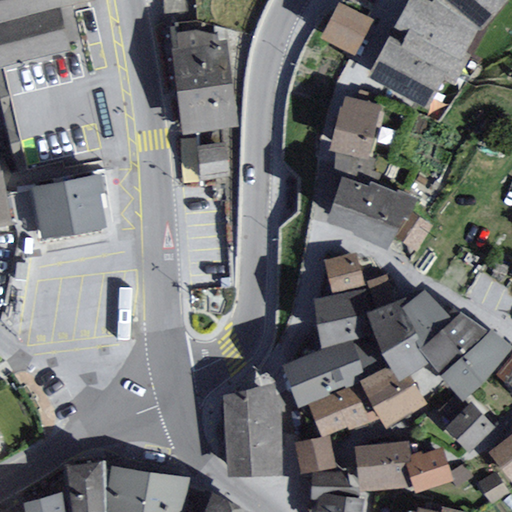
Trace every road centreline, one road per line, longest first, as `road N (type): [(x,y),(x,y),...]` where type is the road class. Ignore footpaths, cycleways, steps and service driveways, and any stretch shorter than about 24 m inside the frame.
road 1 (tertiary): [(174,384),(232,348),(248,321),(259,106),(289,0)]
road 2 (secondary): [(129,0),(153,138),(174,384)]
road 3 (residential): [(315,229),(280,382),(294,446),(290,480),(260,508)]
road 4 (residential): [(315,229),(344,93),(403,0)]
road 5 (residential): [(511,332),(315,229)]
road 6 (tertiary): [(174,384),(0,483)]
road 7 (secondary): [(174,384),(196,453),(260,508)]
